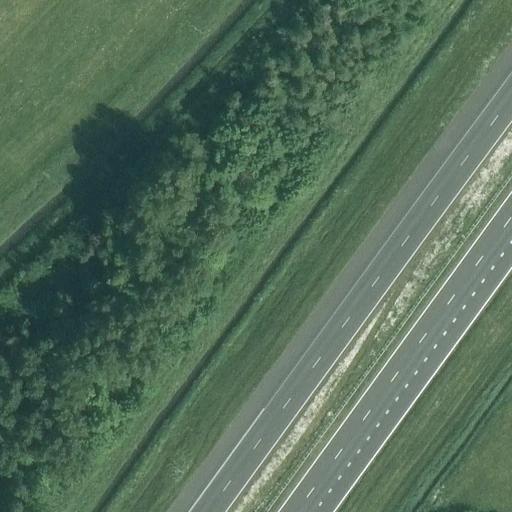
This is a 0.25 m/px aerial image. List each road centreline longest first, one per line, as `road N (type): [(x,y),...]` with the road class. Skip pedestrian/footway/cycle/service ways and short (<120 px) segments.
road 1 (motorway): [(511,83),(206,511)]
road 2 (motorway): [(296,511),(511,213)]
